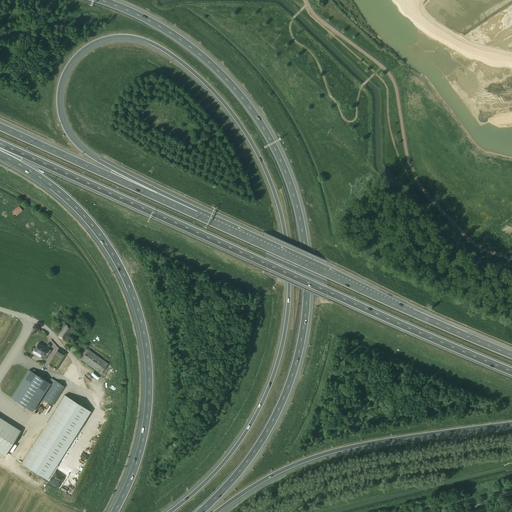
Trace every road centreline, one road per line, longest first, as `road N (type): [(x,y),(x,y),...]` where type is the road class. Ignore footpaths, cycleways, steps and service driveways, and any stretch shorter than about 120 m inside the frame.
road 1 (motorway): [(195,215),(80,150),(61,122),(58,97),(69,64),(88,45),(111,37),(152,44),(234,117),(265,169),(283,222),(288,311),(274,375),(238,444),(170,511)]
road 2 (motorway): [(200,511),(253,454),(286,394),(307,313),(303,227),(274,147),(227,80),(171,33),(99,0)]
road 3 (motorway): [(0,144),(511,372)]
road 4 (motorway): [(0,154),(50,184),(92,225),(141,321),(148,405),(114,511)]
road 5 (motorway): [(511,355),(195,215)]
road 6 (motorway): [(216,511),(321,456),(511,424)]
road 7 (motorway): [(195,215),(0,124)]
